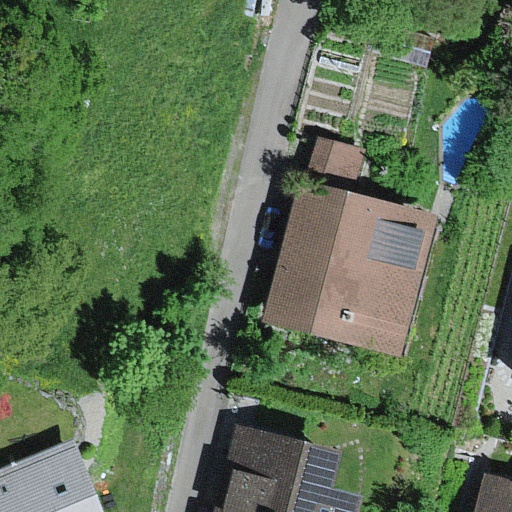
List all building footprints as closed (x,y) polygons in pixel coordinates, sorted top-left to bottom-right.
[(362,196),(372,147),(324,137),(313,186),(362,196)] [(301,183),(265,328),(397,360),(433,216),(301,183)] [(338,453),(234,427),(212,511),(354,511),(359,494),(329,487),(338,453)] [(91,511),(66,443),(0,470),(0,511),(91,511)] [(511,511),(511,482),(485,475),(474,511),(511,511)]
